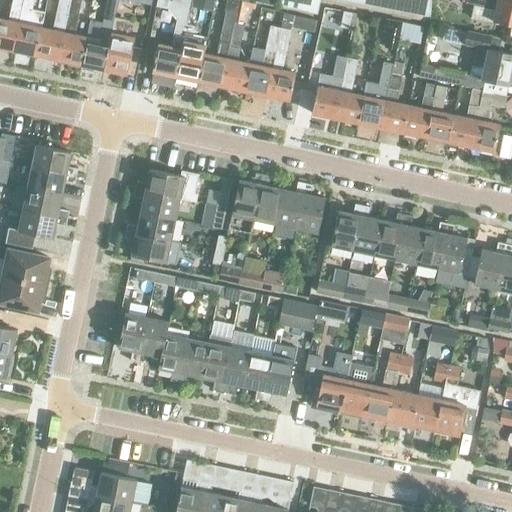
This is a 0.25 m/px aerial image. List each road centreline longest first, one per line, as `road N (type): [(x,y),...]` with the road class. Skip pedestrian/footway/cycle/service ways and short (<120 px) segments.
road 1 (residential): [(511,499),(60,402)]
road 2 (unclassified): [(511,200),(124,118)]
road 3 (unclassified): [(60,402),(124,118)]
road 4 (unclassified): [(124,118),(0,90)]
